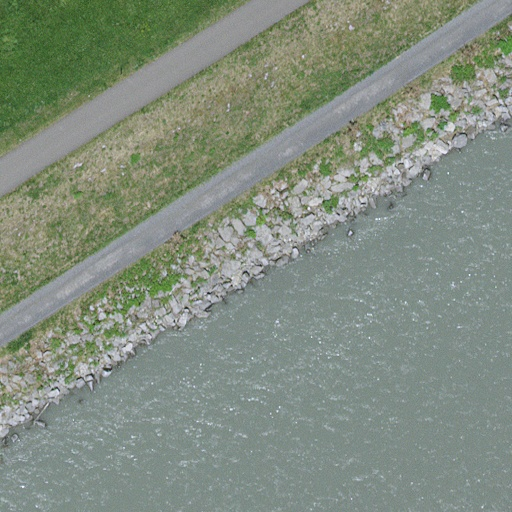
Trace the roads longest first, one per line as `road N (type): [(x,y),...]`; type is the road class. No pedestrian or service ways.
road 1 (track): [(0,332),(510,0)]
road 2 (track): [(279,0),(0,178)]
